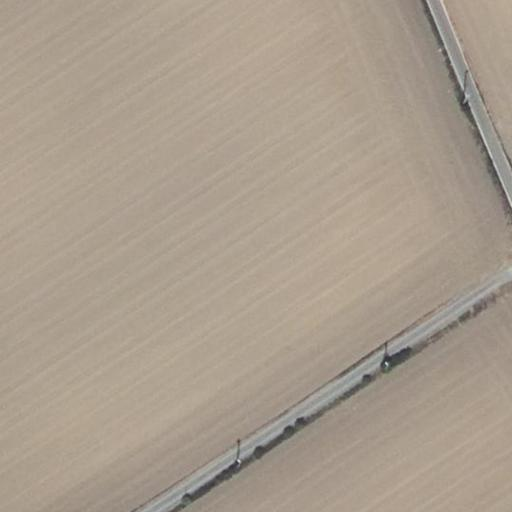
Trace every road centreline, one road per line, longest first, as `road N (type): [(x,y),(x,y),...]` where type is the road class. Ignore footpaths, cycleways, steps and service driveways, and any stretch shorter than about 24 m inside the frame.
road 1 (unclassified): [(511,270),(150,511)]
road 2 (unclassified): [(511,191),(433,0)]
